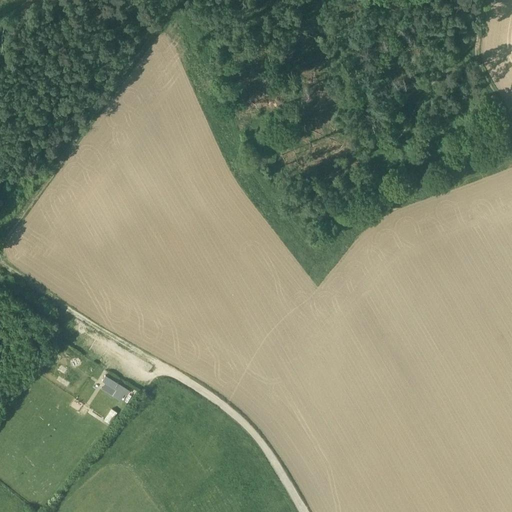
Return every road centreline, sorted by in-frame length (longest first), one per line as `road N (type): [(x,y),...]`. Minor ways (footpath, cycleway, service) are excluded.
road 1 (track): [(0,256),(191,0)]
road 2 (track): [(235,413),(0,270)]
road 3 (track): [(307,511),(235,413)]
